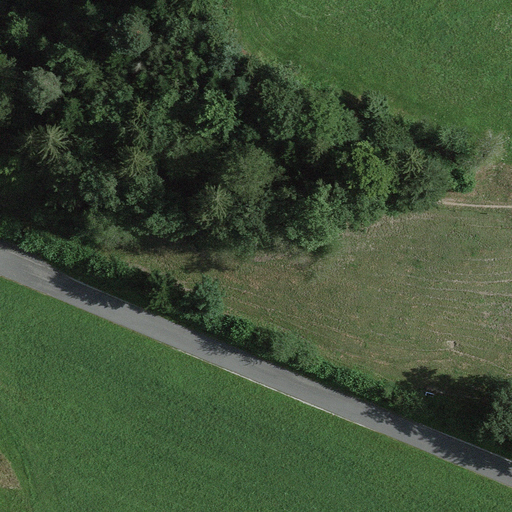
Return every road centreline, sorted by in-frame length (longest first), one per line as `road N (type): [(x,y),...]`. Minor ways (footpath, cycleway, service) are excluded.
road 1 (unclassified): [(0,259),(511,472)]
road 2 (track): [(511,216),(252,187),(130,152),(0,101)]
